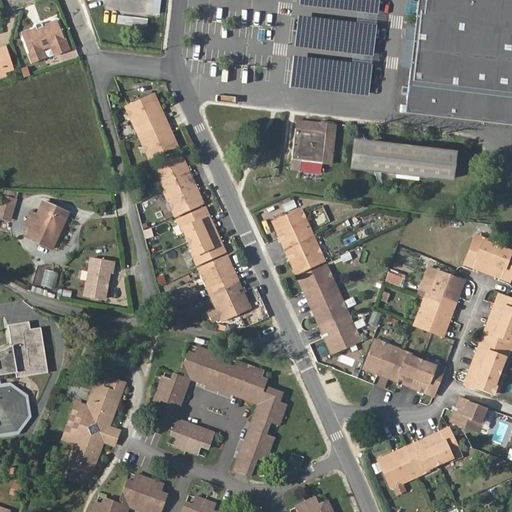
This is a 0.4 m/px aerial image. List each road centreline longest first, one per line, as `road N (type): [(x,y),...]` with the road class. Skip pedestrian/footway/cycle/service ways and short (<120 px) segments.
road 1 (residential): [(181,88),(292,335)]
road 2 (residential): [(95,62),(160,322)]
road 3 (residential): [(511,159),(468,125),(273,100)]
road 4 (residential): [(484,281),(436,406),(424,413),(327,411)]
road 5 (residential): [(0,279),(32,297),(126,322),(160,322)]
road 6 (residential): [(160,322),(257,346),(292,335)]
